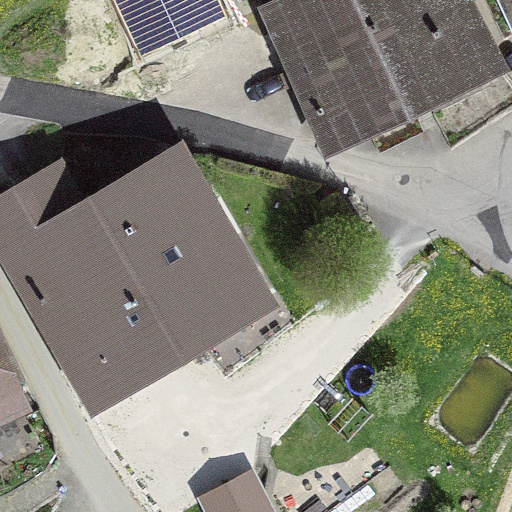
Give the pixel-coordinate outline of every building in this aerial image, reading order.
[(279,0),(264,7),(330,149),(498,67),(465,0),(279,0)] [(511,0),(496,0),(511,33),(511,0)] [(0,203),(0,239),(94,401),(262,297),(180,153),(84,208),(61,169),(0,203)] [(371,326),(410,360),(451,315),(412,282),(371,326)] [(0,414),(25,403),(0,352),(0,414)] [(267,511),(247,475),(207,501),(212,511),(267,511)]
